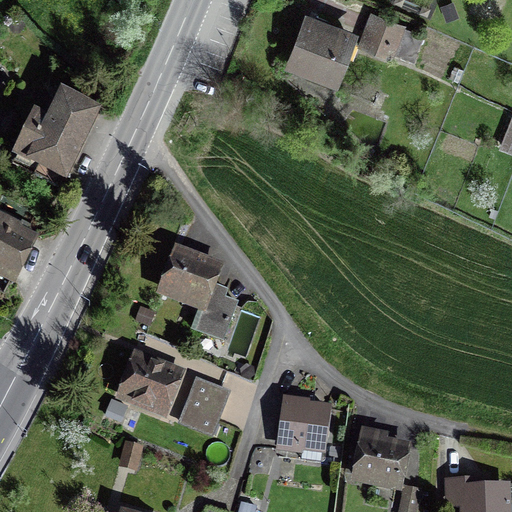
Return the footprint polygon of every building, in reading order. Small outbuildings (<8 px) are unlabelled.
[(368,39),(317,19),(298,70),(349,89),(368,39)] [(415,30),(390,20),(377,53),(402,63),(415,30)] [(102,102),(64,84),(47,121),(31,113),(11,157),(64,182),(102,102)] [(511,126),(503,150),(511,153),(511,126)] [(33,235),(0,218),(0,276),(10,282),(33,235)] [(229,268),(177,248),(159,295),(201,311),(193,332),(224,344),(238,309),(216,301),(229,268)] [(184,376),(141,357),(123,399),(165,418),(184,376)] [(228,393),(197,382),(181,426),(212,438),(228,393)] [(328,408),(284,403),(279,446),(323,452),(328,408)] [(388,436),(371,432),(358,479),(401,490),(412,449),(386,442),(388,436)] [(141,448),(124,443),(118,464),(134,469),(141,448)] [(474,479),(447,481),(449,507),(466,506),(466,511),(507,511),(506,486),(474,488),(474,479)] [(400,511),(415,511),(419,491),(405,488),(400,511)]
